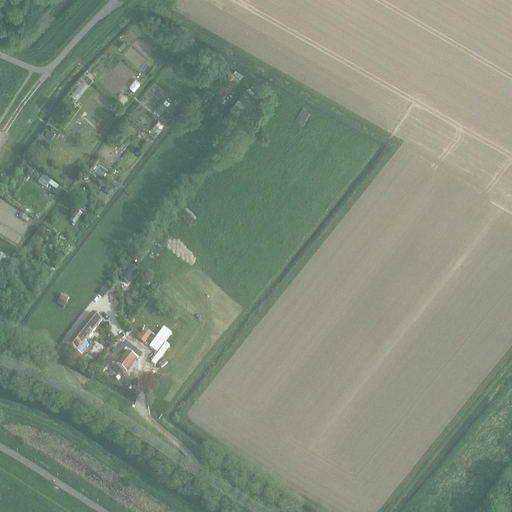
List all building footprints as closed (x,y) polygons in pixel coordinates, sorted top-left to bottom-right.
[(225,100),(242,80),(226,67),(210,87),(225,100)] [(315,117),(305,109),(293,124),(303,132),(315,117)] [(69,299),(62,295),(56,303),(64,308),(69,299)] [(92,313),(67,346),(76,353),(77,352),(81,355),(86,348),(89,345),(87,344),(85,342),(102,321),(92,313)] [(143,344),(151,334),(146,330),(144,329),(141,332),(143,333),(138,340),(143,344)] [(122,358),(116,366),(122,370),(122,372),(124,374),(125,373),(127,374),(136,362),(137,362),(142,356),(125,343),(117,354),(122,358)]
